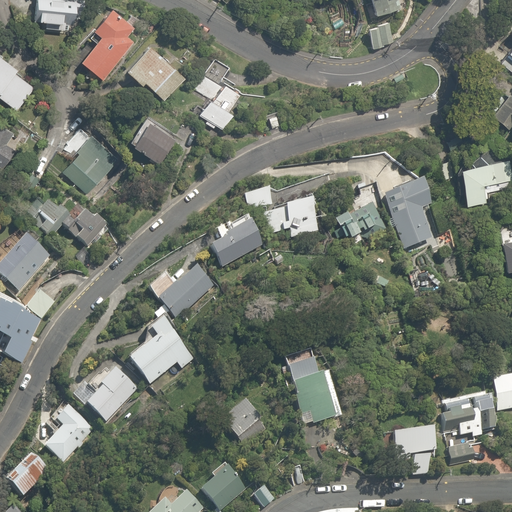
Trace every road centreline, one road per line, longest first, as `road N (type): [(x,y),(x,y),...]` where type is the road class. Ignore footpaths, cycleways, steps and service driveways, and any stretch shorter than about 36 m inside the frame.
road 1 (residential): [(425,36),(452,73),(448,105),(260,155),(122,269),(51,353),(0,439)]
road 2 (residential): [(168,0),(267,50),(338,70),(376,68),(425,36)]
road 3 (residential): [(511,486),(361,491),(294,511)]
